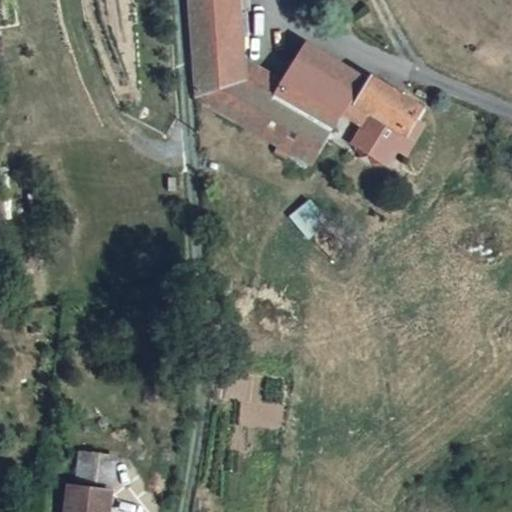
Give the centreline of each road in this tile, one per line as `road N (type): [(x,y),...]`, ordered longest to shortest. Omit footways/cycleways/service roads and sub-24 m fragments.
road 1 (track): [(176,0),(199,268),(199,437),(186,511)]
road 2 (unclassified): [(275,0),(284,16),(511,112)]
